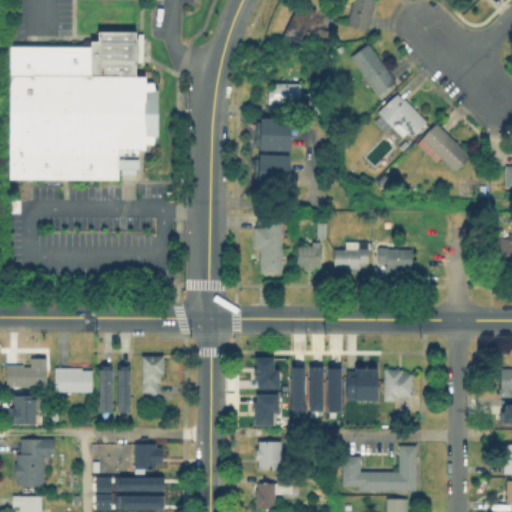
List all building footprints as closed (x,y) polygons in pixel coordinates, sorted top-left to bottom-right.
[(374,0),(368,29),(348,25),(353,0),(374,0)] [(330,29),(331,40),(279,40),(297,5),(316,5),(316,29),(330,29)] [(143,30),(143,79),(160,79),(160,146),(140,146),(140,170),(116,169),(116,181),(12,180),(13,48),(92,48),(92,30),(143,30)] [(396,82),(379,94),(351,57),(368,44),(396,82)] [(300,85),(301,104),(268,105),(268,92),(273,92),(273,85),(300,85)] [(396,94),(403,100),(404,99),(426,122),(411,136),(407,132),(402,138),(391,126),(385,132),(377,124),(383,118),(377,112),(384,105),(384,106),(396,94)] [(262,147),(262,115),(292,115),(292,148),(262,147)] [(470,156),(454,172),(420,139),(435,122),(470,156)] [(261,174),(261,153),(293,153),(293,174),(261,174)] [(503,186),(511,185),(511,164),(503,164),(503,186)] [(390,184),(380,193),(373,185),(382,176),(390,184)] [(282,224),(282,273),(261,273),(261,249),(254,249),(254,228),(264,224),(264,211),(282,211),(282,224)] [(326,239),(317,239),(317,224),(326,223),(326,239)] [(511,269),(503,269),(503,264),(502,264),(502,237),(511,237),(511,269)] [(368,242),(367,265),(359,264),(359,270),(333,270),(334,250),(345,250),(345,242),(368,242)] [(319,244),(320,247),(321,247),(320,268),(314,268),(313,272),(303,272),(303,268),(296,268),(297,247),(311,247),(311,244),(319,244)] [(412,250),(412,270),(402,270),(402,272),(384,272),(384,268),(386,268),(386,264),(378,264),(378,248),(388,248),(388,250),(412,250)] [(277,387),(255,387),(255,379),(252,379),(252,355),(271,355),(271,368),(277,368),(277,387)] [(163,356),(163,374),(161,374),(161,384),(157,384),(157,393),(142,393),(142,356),(163,356)] [(44,357),(44,386),(4,385),(4,363),(21,363),(21,365),(28,365),(28,357),(44,357)] [(289,409),(289,363),(302,363),(302,409),(289,409)] [(99,408),(100,364),(113,364),(113,408),(99,408)] [(118,410),(119,364),(133,364),(133,410),(118,410)] [(307,410),(307,364),(320,364),(320,410),(307,410)] [(325,410),(325,364),(339,364),(338,410),(325,410)] [(374,398),(344,398),(344,369),(352,369),(352,364),(374,364),(374,398)] [(511,395),(496,395),(496,367),(511,367),(511,395)] [(91,371),(91,393),(53,393),(54,369),(81,369),(81,371),(91,371)] [(412,375),(412,397),(396,397),(396,401),(384,401),(384,370),(403,371),(403,375),(412,375)] [(276,392),(254,392),(254,400),(251,400),(251,424),(271,424),(271,411),(276,411),(276,392)] [(15,423),(15,393),(35,393),(35,423),(15,423)] [(511,422),(498,422),(498,411),(502,411),(502,403),(511,403),(511,422)] [(55,438),(55,457),(43,457),(43,486),(18,486),(18,477),(14,478),(14,463),(16,463),(16,453),(21,453),(21,438),(55,438)] [(280,442),(281,463),(276,464),(276,471),(257,471),(257,462),(255,462),(255,451),(257,451),(257,443),(280,442)] [(511,473),(501,473),(501,442),(511,442),(511,473)] [(163,449),(163,465),(156,465),(156,470),(135,470),(135,445),(156,445),(156,449),(163,449)] [(417,446),(417,492),(359,491),(359,487),(343,487),(343,457),(361,457),(361,472),(400,472),(400,446),(417,446)] [(90,480),(94,480),(94,476),(109,476),(109,490),(90,490),(90,480)] [(113,476),(162,476),(162,489),(113,489),(113,476)] [(292,477),(292,495),(275,495),(275,510),(257,511),(256,493),(256,492),(256,486),(258,486),(258,484),(277,484),(278,478),(292,477)] [(122,508),(123,478),(101,478),(100,507),(122,508)] [(90,502),(94,502),(94,507),(109,507),(109,493),(90,493),(90,502)] [(112,494),(160,494),(160,496),(162,496),(162,506),(160,506),(160,507),(112,507),(112,494)] [(49,511),(19,511),(19,507),(14,507),(13,496),(42,497),(42,511),(49,511)] [(407,500),(407,511),(386,511),(386,500),(407,500)]
